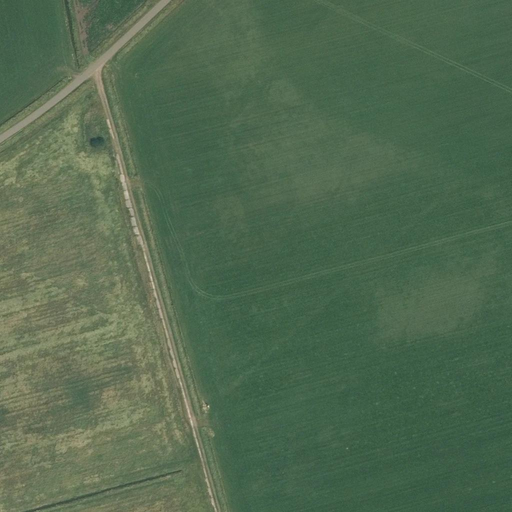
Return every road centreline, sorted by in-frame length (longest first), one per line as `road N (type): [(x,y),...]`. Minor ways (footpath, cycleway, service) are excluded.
road 1 (track): [(95,65),(217,511)]
road 2 (unclassified): [(0,139),(166,0)]
